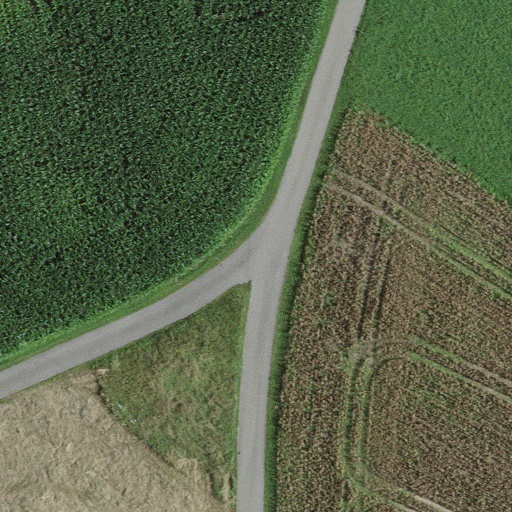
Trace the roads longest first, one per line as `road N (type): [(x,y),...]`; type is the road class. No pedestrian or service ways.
road 1 (track): [(265,239),(238,289),(0,392)]
road 2 (track): [(331,0),(286,202),(265,239)]
